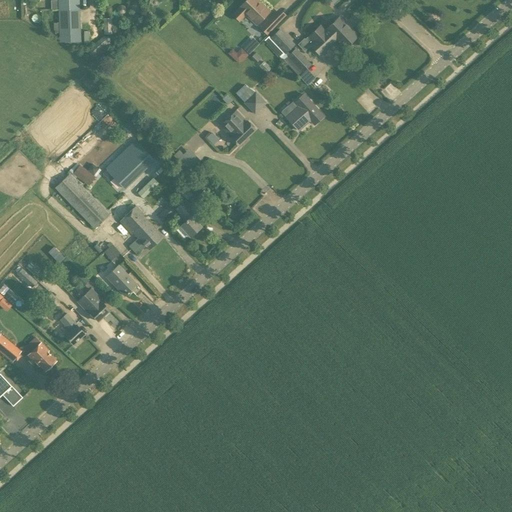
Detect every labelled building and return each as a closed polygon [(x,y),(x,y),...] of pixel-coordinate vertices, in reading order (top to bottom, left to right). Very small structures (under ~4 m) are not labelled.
[(79,0),(57,0),(51,1),(51,10),(58,10),(58,23),(53,23),(54,31),(58,31),(59,42),(81,42),(79,0)] [(256,25),(270,11),(258,0),(246,0),(239,8),(256,25)] [(266,35),(286,15),(278,8),(259,28),(266,35)] [(340,16),(325,30),(320,24),(307,37),(312,42),(310,45),(320,56),(335,42),(343,50),(358,36),(340,16)] [(105,34),(113,34),(112,18),(104,18),(105,34)] [(253,23),(248,28),(253,32),(258,27),(253,23)] [(281,58),(295,45),(280,28),(270,38),(269,36),(264,40),(281,58)] [(95,60),(111,45),(103,36),(86,50),(95,60)] [(242,47),(237,52),(233,49),(229,53),(240,64),(249,55),(242,47)] [(298,76),(311,65),(295,48),(283,59),(298,76)] [(256,91),(254,92),(249,88),(239,97),(244,102),(255,113),(266,103),(256,91)] [(314,125),(324,117),(303,94),(294,103),(297,106),(286,117),(299,131),(310,120),(314,125)] [(230,137),(237,145),(255,128),(248,121),(247,121),(236,110),(220,125),(231,136),(230,137)] [(212,132),(207,137),(214,145),(219,140),(212,132)] [(128,134),(123,139),(128,144),(133,139),(128,134)] [(113,177),(124,189),(154,160),(135,141),(120,155),(114,149),(100,163),(106,169),(102,173),(109,181),(113,177)] [(73,174),(85,183),(92,174),(79,165),(73,174)] [(94,229),(110,215),(69,173),(54,188),(94,229)] [(186,221),(180,226),(190,237),(201,227),(196,221),(200,217),(185,200),(176,209),(186,221)] [(164,223),(176,212),(170,205),(158,216),(164,223)] [(133,232),(138,237),(129,246),(136,254),(146,246),(149,250),(163,237),(143,216),(145,215),(136,206),(120,222),(131,234),(133,232)] [(98,256),(106,265),(120,253),(112,244),(98,256)] [(32,261),(26,268),(36,276),(41,270),(32,261)] [(108,275),(117,265),(112,261),(104,271),(108,275)] [(143,291),(136,285),(136,284),(118,265),(107,277),(124,295),(130,290),(137,297),(143,291)] [(22,268),(16,274),(31,288),(37,282),(22,268)] [(74,275),(84,285),(89,280),(79,270),(74,275)] [(0,292),(13,303),(18,298),(2,284),(0,286),(0,292)] [(110,310),(102,302),(104,300),(91,288),(76,301),(78,303),(77,303),(61,286),(55,291),(71,308),(73,307),(80,314),(85,310),(89,314),(90,313),(98,321),(110,310)] [(44,299),(52,307),(59,301),(51,293),(44,299)] [(81,316),(80,314),(73,307),(71,308),(59,320),(69,331),(65,336),(73,345),(85,334),(76,325),(74,322),(81,316)] [(0,334),(0,352),(12,362),(15,359),(17,360),(21,356),(19,354),(21,351),(1,334),(0,334)] [(28,356),(31,358),(28,361),(32,365),(34,362),(38,366),(39,365),(45,371),(57,360),(48,350),(42,343),(28,356)] [(0,396),(2,394),(13,407),(23,398),(0,373),(0,396)]
